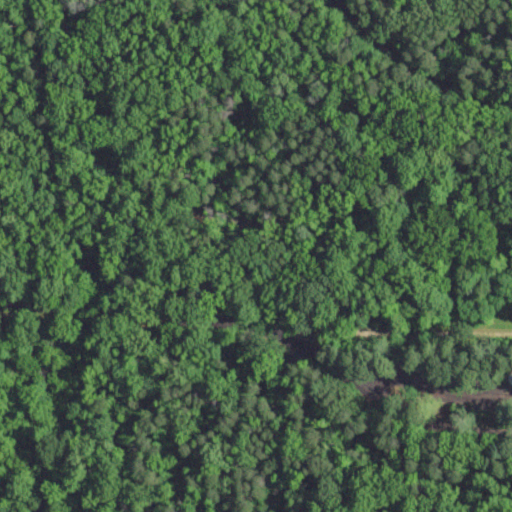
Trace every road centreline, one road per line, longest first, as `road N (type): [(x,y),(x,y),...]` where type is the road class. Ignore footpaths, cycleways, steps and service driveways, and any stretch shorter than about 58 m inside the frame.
road 1 (residential): [(260,326),(299,340),(426,422),(511,436),(453,94),(388,48),(341,0)]
road 2 (residential): [(0,298),(260,326)]
